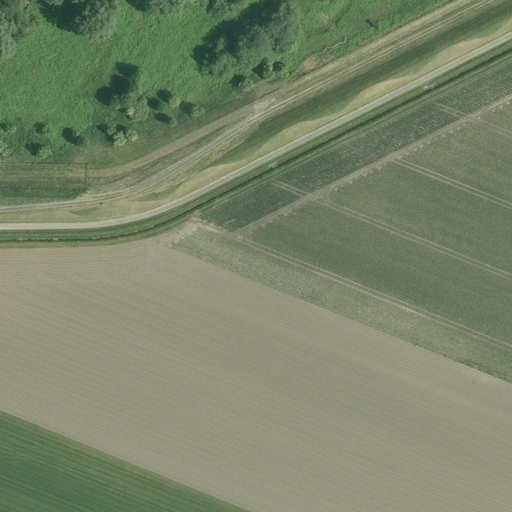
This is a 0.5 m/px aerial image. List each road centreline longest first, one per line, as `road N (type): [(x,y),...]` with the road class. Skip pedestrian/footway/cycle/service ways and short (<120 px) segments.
road 1 (unclassified): [(0,227),(89,225),(152,213),(511,35)]
road 2 (track): [(0,210),(99,200),(154,182),(253,118),(490,0)]
